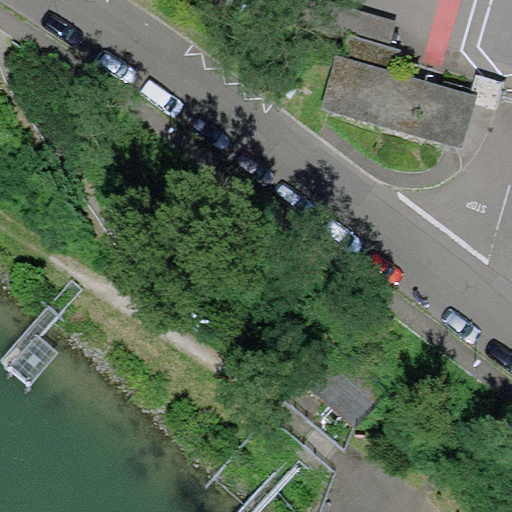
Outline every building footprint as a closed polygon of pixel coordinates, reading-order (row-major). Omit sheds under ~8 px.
[(223,0),(350,37),(390,49),(398,24),(313,0),(223,0)] [(401,52),(390,49),(350,37),(341,68),(392,83),(401,52)] [(381,123),(392,83),(341,68),(329,109),(381,123)] [(442,97),(392,83),(381,123),(430,137),(441,99),(442,97)] [(441,99),(430,137),(450,143),(460,105),(441,99)] [(330,345),(299,380),(354,428),(385,393),(330,345)]
